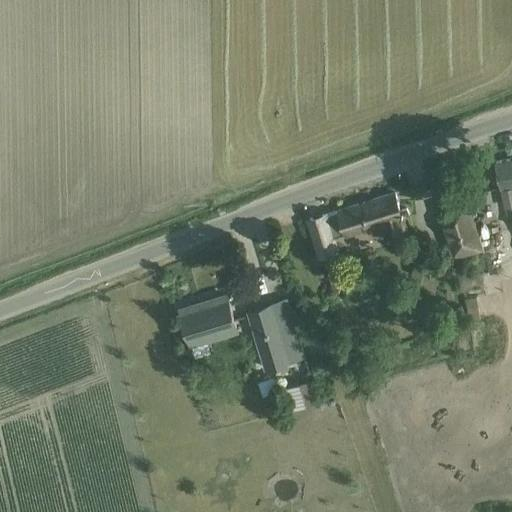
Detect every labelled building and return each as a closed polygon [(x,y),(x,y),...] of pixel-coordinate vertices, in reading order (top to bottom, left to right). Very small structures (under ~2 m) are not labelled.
[(511,158),(496,161),(501,186),(504,208),(511,206),(511,158)] [(408,236),(402,216),(395,192),(309,218),(320,252),(334,248),(331,238),(381,223),(386,243),(408,236)] [(462,204),(437,212),(453,257),(478,249),(462,204)] [(333,290),(342,287),(333,258),(324,261),(333,290)] [(412,274),(423,279),(428,266),(418,261),(412,274)] [(181,308),(187,327),(192,344),(238,330),(227,294),(181,308)] [(287,299),(249,310),(265,368),(303,357),(287,299)] [(479,305),(468,307),(470,320),(481,318),(479,305)] [(465,319),(462,306),(452,308),(455,322),(465,319)] [(320,363),(312,365),(315,374),(323,372),(320,363)] [(257,377),(261,393),(273,390),(269,374),(257,377)] [(314,377),(291,381),(295,405),(318,400),(314,377)]
